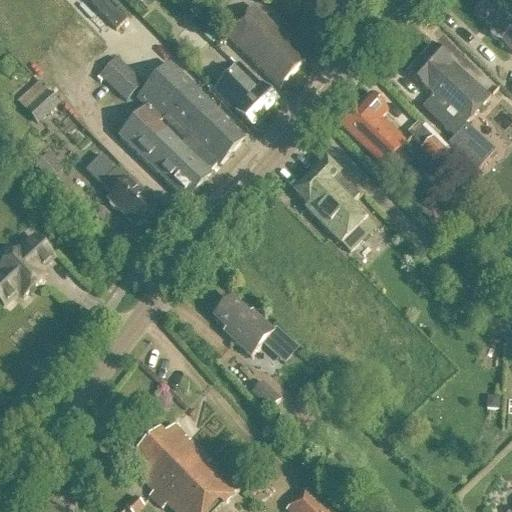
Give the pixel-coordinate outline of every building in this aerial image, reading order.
[(101,0),(89,0),(85,4),(116,36),(126,26),(101,0)] [(488,6),(486,7),(484,8),(483,8),(481,9),(480,10),(479,11),(478,13),(477,14),(477,16),(475,18),(490,34),(488,35),(490,36),(490,38),(490,40),(491,41),(492,43),(493,44),(495,45),(496,45),(498,46),(499,47),(511,60),(511,59),(511,28),(504,20),(503,22),(488,6)] [(279,93),(305,66),(284,47),(286,45),(253,12),(225,41),(279,93)] [(86,13),(65,33),(93,62),(114,42),(86,13)] [(24,35),(11,48),(24,60),(36,47),(24,35)] [(465,130),(490,103),(433,51),(432,50),(407,79),(432,102),(422,114),(423,114),(454,143),(465,130)] [(143,89),(117,64),(99,83),(125,107),(143,89)] [(252,136),(278,107),(262,91),(261,91),(238,69),(213,96),(236,119),(235,119),(252,136)] [(219,173),(243,146),(223,127),(225,125),(169,70),(140,101),(144,111),(146,112),(119,142),(132,155),(187,208),(211,181),(209,179),(217,171),(219,173)] [(369,100),(340,132),(395,184),(410,167),(398,157),(406,148),(380,123),(387,116),(369,100)] [(477,176),(495,157),(465,130),(454,143),(448,149),(477,176)] [(443,177),(454,165),(431,143),(420,155),(443,177)] [(49,159),(35,171),(50,187),(63,175),(49,159)] [(153,214),(155,212),(127,185),(126,186),(116,176),(117,174),(103,160),(83,180),(98,194),(101,192),(111,202),(107,206),(108,208),(110,212),(113,215),(117,216),(135,233),(136,231),(141,230),(143,227),(145,223),(148,220),(152,218),(153,214)] [(341,250),(367,224),(352,210),(358,204),(338,183),(339,181),(324,166),(310,180),(312,181),(295,198),(308,211),(305,213),(341,250)] [(0,278),(0,279),(0,278),(0,308),(3,312),(18,298),(23,303),(44,284),(38,277),(53,263),(35,244),(20,258),(18,256),(0,272),(0,278)] [(251,363),(273,338),(251,318),(249,320),(231,304),(223,312),(220,312),(219,312),(215,317),(216,317),(215,321),(213,324),(231,340),(228,343),(251,363)] [(269,417),(281,405),(262,387),(251,399),(269,417)] [(272,418),(303,449),(313,439),(283,408),(272,418)] [(159,511),(222,511),(239,495),(189,446),(187,447),(184,444),(186,442),(174,430),(164,440),(159,436),(125,470),(153,498),(149,502),(159,511)] [(323,511),(308,496),(292,511),(323,511)] [(142,511),(143,511),(135,503),(125,511),(142,511)]
